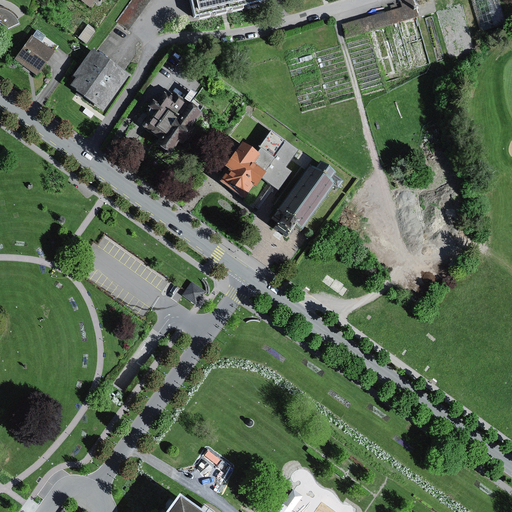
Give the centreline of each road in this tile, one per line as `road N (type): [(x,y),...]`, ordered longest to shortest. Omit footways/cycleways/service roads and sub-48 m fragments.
road 1 (residential): [(85,158),(149,54),(167,39),(247,34),(362,0)]
road 2 (primary): [(511,467),(249,275)]
road 3 (residential): [(249,275),(90,489),(60,490),(44,511)]
road 4 (primary): [(249,275),(85,158)]
